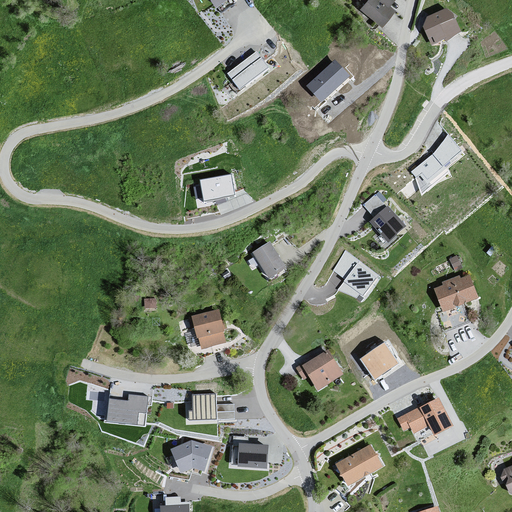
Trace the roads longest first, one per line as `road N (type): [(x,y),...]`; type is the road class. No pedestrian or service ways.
road 1 (residential): [(369,152),(334,153),(249,211),(185,229),(13,187),(4,160),(16,136),(156,96),(258,25)]
road 2 (residential): [(369,152),(324,254),(260,364),(263,400),(294,449)]
road 3 (residential): [(294,449),(463,364),(511,315)]
road 4 (residential): [(413,0),(390,103),(369,152)]
